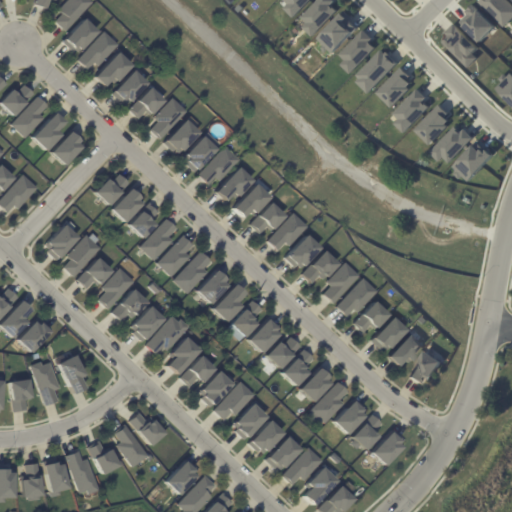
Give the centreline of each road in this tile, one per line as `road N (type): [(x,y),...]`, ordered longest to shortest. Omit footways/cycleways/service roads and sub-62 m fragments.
road 1 (residential): [(21,45),(369,381),(452,438)]
road 2 (track): [(165,0),(351,169),(407,208),(503,234)]
road 3 (residential): [(0,242),(281,511)]
road 4 (tertiary): [(511,200),(492,326),(467,403),(452,438),(391,511)]
road 5 (residential): [(511,130),(374,0)]
road 6 (residential): [(115,138),(10,252)]
road 7 (residential): [(134,372),(99,402),(45,427),(0,431)]
